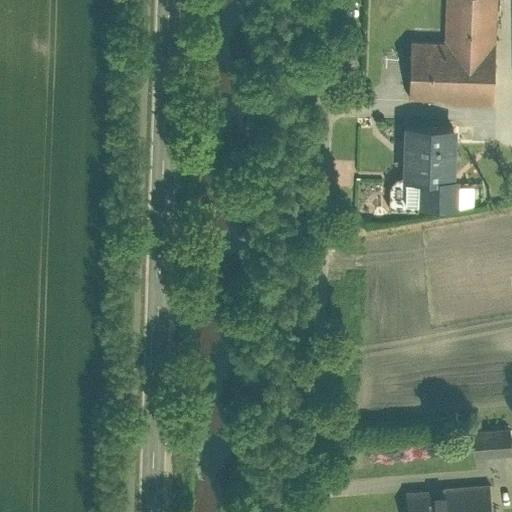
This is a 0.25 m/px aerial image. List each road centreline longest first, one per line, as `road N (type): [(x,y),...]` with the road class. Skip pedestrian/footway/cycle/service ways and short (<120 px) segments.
road 1 (tertiary): [(150,511),(167,0)]
road 2 (unclassified): [(314,511),(328,0)]
